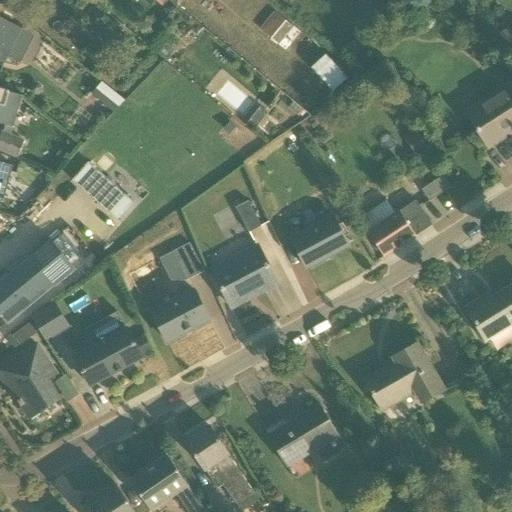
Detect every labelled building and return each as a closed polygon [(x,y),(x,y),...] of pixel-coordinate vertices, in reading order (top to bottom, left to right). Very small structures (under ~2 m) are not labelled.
[(9,57),(22,29),(0,18),(0,10),(2,6),(0,4),(0,60),(6,63),(9,57)] [(301,33),(275,12),(261,29),(287,51),(301,33)] [(378,36),(388,48),(399,38),(389,27),(378,36)] [(511,40),(511,31),(510,28),(500,34),(507,44),(511,40)] [(124,99),(103,82),(92,95),(114,112),(124,99)] [(511,83),(482,103),(467,112),(487,143),(511,127),(511,83)] [(10,91),(0,88),(0,122),(1,122),(10,91)] [(256,129),(268,113),(260,107),(248,123),(256,129)] [(0,136),(0,151),(18,159),(26,140),(2,131),(0,136)] [(417,133),(416,133),(407,140),(406,140),(416,154),(427,147),(417,133)] [(85,160),(68,179),(115,221),(132,202),(85,160)] [(4,199),(13,166),(0,162),(0,199),(1,198),(4,199)] [(431,201),(452,187),(444,175),(423,190),(431,201)] [(250,232),(262,226),(249,201),(237,208),(250,232)] [(385,257),(433,225),(417,201),(369,232),(385,257)] [(293,238),(308,268),(350,245),(334,216),(293,238)] [(39,295),(55,282),(56,285),(77,267),(54,239),(0,283),(0,328),(14,317),(19,323),(45,302),(39,295)] [(172,252),(188,280),(204,270),(189,243),(172,252)] [(232,308),(278,284),(258,245),(212,269),(232,308)] [(91,270),(100,262),(93,253),(83,261),(91,270)] [(511,324),(511,286),(485,303),(482,299),(467,309),(486,341),(511,324)] [(150,314),(165,343),(207,321),(192,291),(150,314)] [(32,318),(48,342),(71,328),(55,303),(32,318)] [(20,345),(38,333),(30,323),(13,335),(20,345)] [(90,385),(143,357),(128,329),(112,338),(109,333),(94,342),(96,346),(75,357),(90,385)] [(444,390),(418,344),(394,357),(396,362),(365,380),(382,410),(415,391),(422,403),(444,390)] [(31,418),(59,399),(47,381),(57,375),(37,345),(0,369),(0,374),(7,385),(12,382),(17,389),(14,391),(31,418)] [(323,463),(344,451),(336,437),(338,436),(320,405),(270,436),(287,466),(315,449),(323,463)] [(259,500),(254,492),(228,454),(229,454),(211,427),(187,442),(218,487),(223,484),(236,504),(237,503),(243,511),(259,500)] [(392,459),(405,452),(396,438),(384,445),(392,459)] [(204,511),(206,511),(168,455),(131,480),(152,511),(177,493),(189,511),(204,511)] [(136,511),(118,485),(85,507),(88,511),(136,511)]
